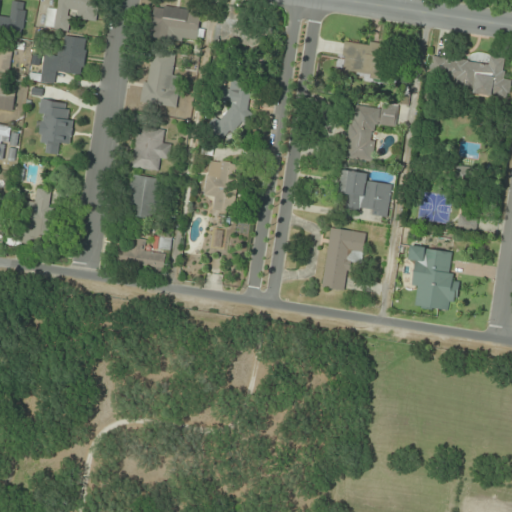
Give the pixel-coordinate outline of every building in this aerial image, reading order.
[(27,0),(5,0),(5,13),(27,13),(27,0)] [(94,0),(58,0),(57,10),(47,8),(44,28),(70,32),(72,19),(91,21),(94,0)] [(201,12),(155,5),(151,36),(197,43),(201,12)] [(216,42),(259,42),(259,21),(224,21),(224,25),(216,25),(216,42)] [(83,76),(87,39),(63,36),(60,55),(45,53),(42,81),(54,83),(55,73),(83,76)] [(387,47),(345,41),(340,75),(383,81),(387,47)] [(175,56),(150,52),(143,105),(176,109),(180,77),(172,76),(175,56)] [(488,66),(434,58),(430,88),(508,99),(511,80),(503,79),(505,59),(490,57),(488,66)] [(255,87),(233,81),(218,135),(240,142),(255,87)] [(67,145),(74,105),(41,99),(37,121),(45,122),(40,152),(58,155),(60,144),(67,145)] [(398,109),(352,103),(345,159),(371,162),(376,126),(396,128),(398,109)] [(131,169),(159,172),(160,162),(169,163),(172,143),(163,141),(164,129),(137,126),(131,169)] [(215,198),(213,211),(234,213),(240,164),(209,160),(204,196),(215,198)] [(368,182),(369,173),(342,169),(339,196),(346,197),(344,212),(388,217),(392,185),(368,182)] [(126,216),(157,220),(162,179),(131,175),(126,216)] [(52,194),(33,190),(23,241),(49,246),(56,208),(50,207),(52,194)] [(363,263),(367,233),(329,229),(323,288),(347,291),(350,262),(363,263)] [(147,240),(129,239),(129,250),(120,250),(119,266),(165,269),(166,253),(146,252),(147,240)] [(453,252),(411,247),(409,261),(416,262),(413,286),(418,287),(415,307),(448,311),(450,301),(457,302),(460,282),(450,281),(453,252)]
